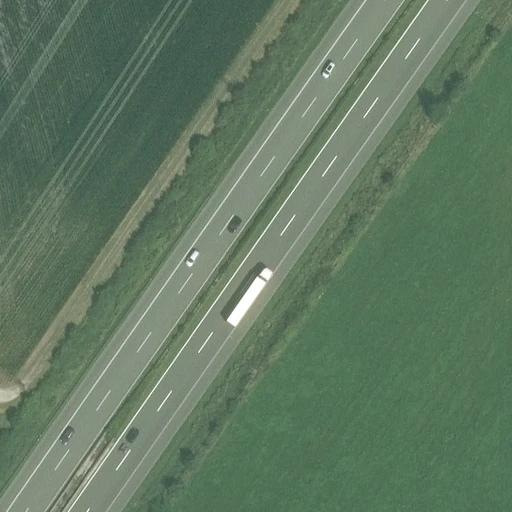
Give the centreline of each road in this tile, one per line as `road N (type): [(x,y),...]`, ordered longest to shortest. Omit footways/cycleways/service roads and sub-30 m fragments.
road 1 (motorway): [(96,511),(449,0)]
road 2 (motorway): [(370,0),(17,511)]
